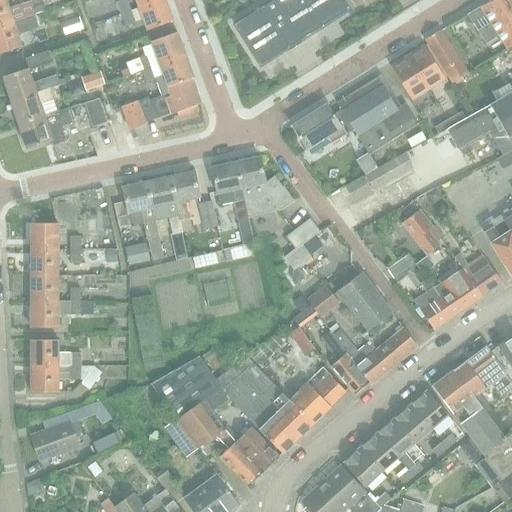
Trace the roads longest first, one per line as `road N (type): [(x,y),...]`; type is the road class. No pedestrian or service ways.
road 1 (residential): [(433,351),(263,125)]
road 2 (residential): [(0,194),(233,139)]
road 3 (residential): [(459,0),(263,125)]
road 4 (residential): [(271,511),(295,465),(433,351)]
road 5 (residential): [(233,139),(182,0)]
